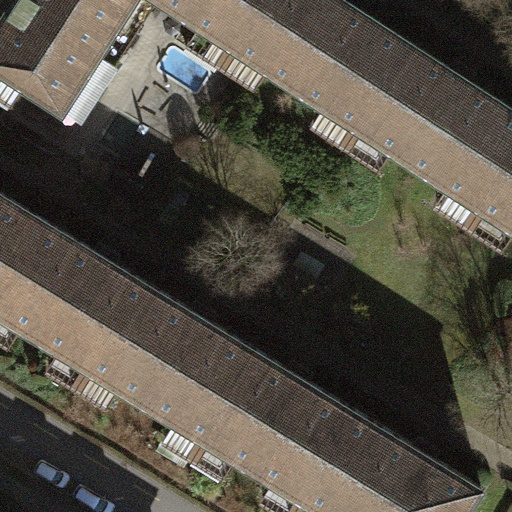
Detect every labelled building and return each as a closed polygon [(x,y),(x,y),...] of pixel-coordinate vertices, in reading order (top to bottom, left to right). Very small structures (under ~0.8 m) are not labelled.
[(15,0),(0,24),(0,93),(14,103),(24,87),(66,114),(73,116),(82,115),(86,112),(90,108),(159,0),(15,0)] [(161,0),(233,46),(263,0),(161,0)] [(347,0),(263,0),(233,46),(357,126),(412,42),(368,13),(347,0)] [(511,110),(486,94),(412,42),(357,126),(472,206),(511,144),(511,110)] [(511,144),(472,206),(511,231),(511,144)] [(0,256),(0,239),(20,207),(0,195),(0,278),(10,262),(0,256)] [(0,256),(10,262),(0,278),(0,317),(75,364),(102,319),(118,329),(146,284),(82,246),(20,207),(0,239),(0,256)] [(102,319),(75,364),(200,440),(227,395),(215,388),(242,343),(194,314),(146,284),(118,329),(102,319)] [(227,395),(200,440),(292,496),(319,451),(341,465),(368,420),(305,382),(242,343),(215,388),(227,395)] [(292,496),(318,511),(455,511),(473,485),(420,452),(368,420),(341,465),(319,451),(292,496)]
